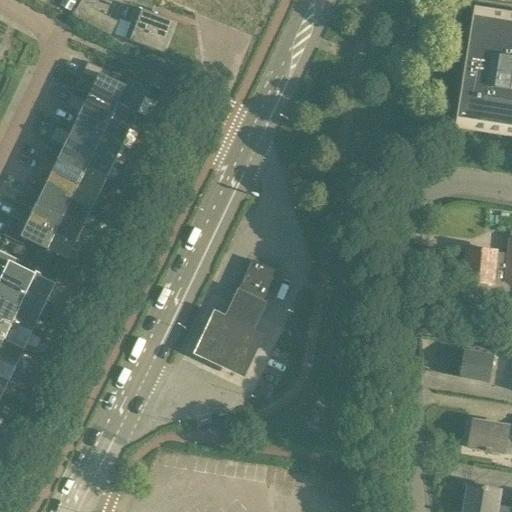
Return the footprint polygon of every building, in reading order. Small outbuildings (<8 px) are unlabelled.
[(74,0),(64,0),(61,6),(70,11),(74,0)] [(117,20),(93,7),(94,6),(82,0),(81,0),(73,15),(83,20),(109,35),(117,20)] [(173,22),(141,10),(129,6),(123,21),(130,23),(124,40),(161,54),(173,22)] [(454,128),(511,137),(511,14),(474,9),(454,128)] [(81,74),(95,81),(87,96),(107,106),(110,100),(137,113),(148,89),(114,73),(111,80),(106,78),(108,73),(86,62),(81,74)] [(163,93),(159,102),(168,106),(172,97),(163,93)] [(65,106),(79,113),(80,112),(86,115),(88,110),(129,130),(137,113),(110,100),(107,106),(87,96),(85,101),(71,95),(65,106)] [(129,130),(88,110),(86,115),(80,112),(79,113),(72,129),(92,139),(95,133),(121,146),(129,130)] [(50,138),(64,145),(71,148),(73,143),(113,162),(121,146),(95,133),(92,139),(72,129),(69,134),(55,127),(50,138)] [(113,162),(73,143),(71,148),(64,145),(56,161),(76,171),(79,165),(106,178),(113,162)] [(34,171),(48,178),(55,180),(58,175),(98,194),(106,178),(79,165),(76,171),(56,161),(54,166),(40,160),(34,171)] [(98,194),(58,175),(55,180),(48,178),(41,194),(61,203),(64,197),(90,210),(98,194)] [(90,210),(64,197),(61,203),(41,194),(38,199),(24,192),(18,204),(32,210),(33,209),(39,213),(42,207),(82,227),(90,210)] [(82,227),(42,207),(39,213),(33,209),(32,210),(33,210),(25,226),(45,236),(48,230),(75,243),(82,227)] [(25,247),(28,242),(66,260),(75,243),(48,230),(45,236),(25,226),(23,231),(8,225),(3,236),(25,247)] [(463,281),(492,284),(504,286),(504,281),(511,281),(511,241),(509,242),(507,254),(495,253),(496,252),(467,249),(463,281)] [(16,266),(19,261),(0,252),(0,266),(5,269),(0,279),(0,287),(17,295),(20,289),(47,302),(55,285),(16,266)] [(263,306),(279,274),(252,261),(237,294),(263,306)] [(17,295),(0,287),(0,299),(39,318),(47,302),(20,289),(17,295)] [(191,363),(243,387),(264,342),(249,335),(263,306),(237,294),(223,322),(213,318),(191,363)] [(39,318),(0,299),(0,326),(2,327),(4,322),(31,335),(39,318)] [(0,339),(23,351),(31,335),(4,322),(2,327),(0,326),(0,339)] [(23,351),(0,339),(0,360),(15,368),(23,351)] [(458,379),(488,384),(493,358),(463,353),(458,379)] [(0,379),(8,384),(15,368),(0,360),(0,379)] [(511,429),(507,429),(508,428),(473,422),(468,449),(484,451),(484,453),(490,454),(490,453),(503,455),(505,443),(511,444),(511,429)] [(511,511),(511,508),(497,506),(499,492),(468,486),(463,511),(511,511)]
